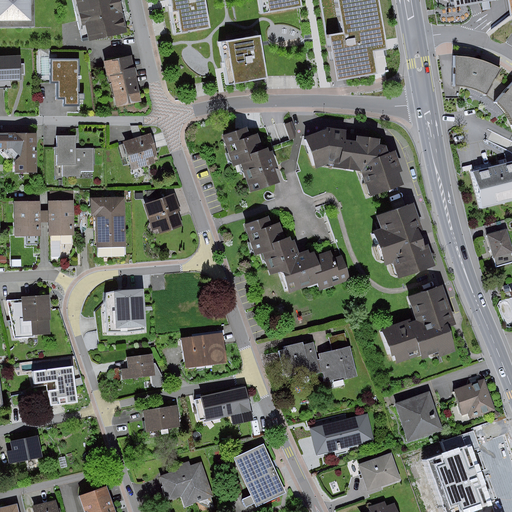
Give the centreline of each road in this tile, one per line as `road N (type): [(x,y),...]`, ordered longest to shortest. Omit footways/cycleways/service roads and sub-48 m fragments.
road 1 (primary): [(425,102),(445,199),(511,388)]
road 2 (residential): [(425,102),(218,104),(165,119)]
road 3 (residential): [(165,119),(0,119)]
road 4 (residential): [(265,398),(318,511)]
road 5 (residential): [(135,0),(165,119)]
